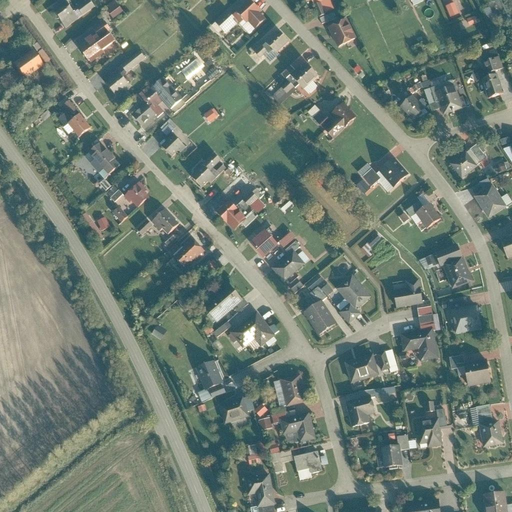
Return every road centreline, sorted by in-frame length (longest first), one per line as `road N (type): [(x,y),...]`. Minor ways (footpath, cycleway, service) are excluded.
road 1 (residential): [(304,345),(246,268),(141,157),(21,2)]
road 2 (secondary): [(0,134),(103,291),(205,511)]
road 3 (residential): [(511,387),(487,257),(414,150)]
road 4 (residential): [(414,150),(273,0)]
road 5 (residential): [(350,492),(511,472)]
road 6 (residential): [(350,492),(315,362)]
